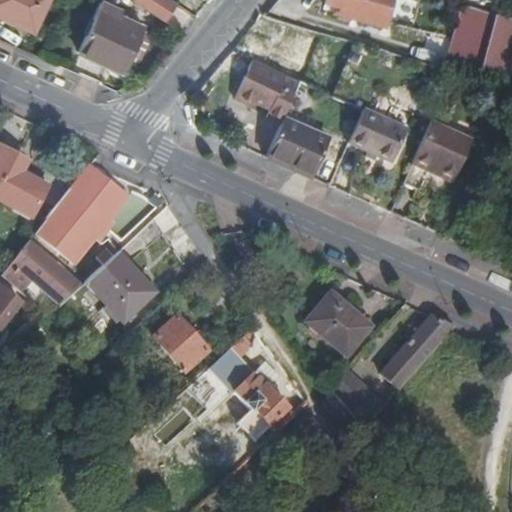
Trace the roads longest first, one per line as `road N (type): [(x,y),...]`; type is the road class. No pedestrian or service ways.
road 1 (residential): [(511,311),(182,166)]
road 2 (residential): [(311,395),(189,217),(179,189),(182,166)]
road 3 (residential): [(133,139),(242,0)]
road 4 (residential): [(133,139),(0,77)]
